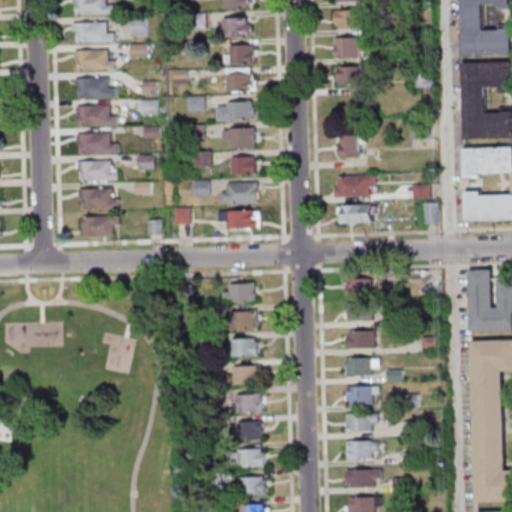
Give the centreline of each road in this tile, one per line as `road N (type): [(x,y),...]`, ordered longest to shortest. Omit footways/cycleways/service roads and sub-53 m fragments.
road 1 (residential): [(295,0),(312,511)]
road 2 (residential): [(511,247),(0,264)]
road 3 (residential): [(47,263),(36,0)]
